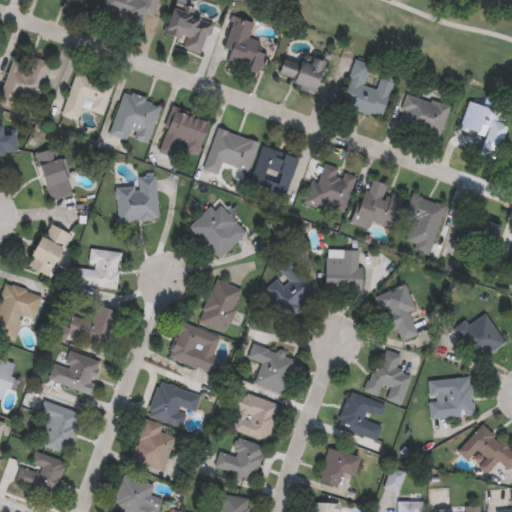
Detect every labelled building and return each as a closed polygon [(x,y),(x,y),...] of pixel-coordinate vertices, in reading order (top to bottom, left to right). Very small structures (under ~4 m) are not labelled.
[(103,0),(146,0),(150,1),(142,28),(99,14),(103,0)] [(199,54),(162,41),(174,10),(211,23),(199,54)] [(263,56),(258,76),(225,67),(228,54),(221,53),(230,19),(251,24),(247,41),(258,43),(255,54),(263,56)] [(321,65),(313,94),(274,82),(283,53),(321,65)] [(34,111),(0,101),(10,67),(29,72),(33,61),(47,65),(34,111)] [(339,109),(351,63),(368,68),(363,88),(375,91),(377,82),(390,85),(380,121),(339,109)] [(76,75),(112,89),(100,119),(81,112),(76,125),(59,118),(76,75)] [(146,148),(108,137),(121,94),(159,106),(146,148)] [(438,141),(395,129),(405,96),(447,109),(438,141)] [(500,148),(457,135),(466,104),(509,117),(500,148)] [(157,155),(169,111),(206,122),(196,155),(177,150),(174,160),(157,155)] [(215,132),(256,145),(246,175),(220,166),(217,177),(202,172),(215,132)] [(296,161),(281,207),(267,202),(269,193),(247,186),(259,149),(296,161)] [(34,157),(55,150),(70,196),(49,203),(34,157)] [(302,207),(310,185),(315,187),(321,169),(354,180),(340,220),(302,207)] [(115,224),(115,190),(137,189),(136,179),(155,178),(155,224),(115,224)] [(369,224),(366,232),(350,227),(366,182),(386,189),(384,195),(400,201),(390,231),(369,224)] [(403,219),(409,197),(443,207),(429,256),(402,248),(410,221),(403,219)] [(186,231),(209,209),(221,222),(226,217),(244,236),(217,262),(186,231)] [(489,253),(454,241),(463,217),(498,229),(489,253)] [(323,292),(323,253),(359,253),(359,293),(323,292)] [(289,320),(263,293),(280,276),(274,270),(286,258),(318,292),(289,320)] [(241,293),(223,336),(196,325),(214,282),(241,293)] [(374,299),(404,289),(412,313),(407,315),(415,337),(391,346),(374,299)] [(452,331),(463,324),(465,328),(484,317),(502,347),(472,365),(452,331)] [(166,362),(178,326),(218,338),(207,375),(166,362)]
